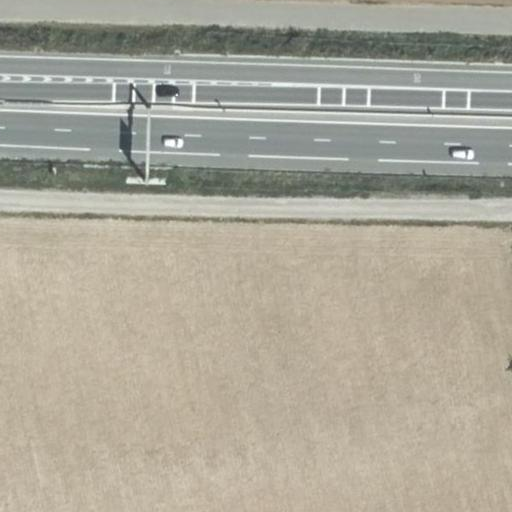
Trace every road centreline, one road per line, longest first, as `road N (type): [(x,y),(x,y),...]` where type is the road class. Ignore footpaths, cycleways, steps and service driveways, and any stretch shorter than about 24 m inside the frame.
road 1 (trunk): [(0,128),(511,144)]
road 2 (trunk): [(511,102),(0,87)]
road 3 (track): [(0,197),(511,211)]
road 4 (track): [(511,19),(0,6)]
